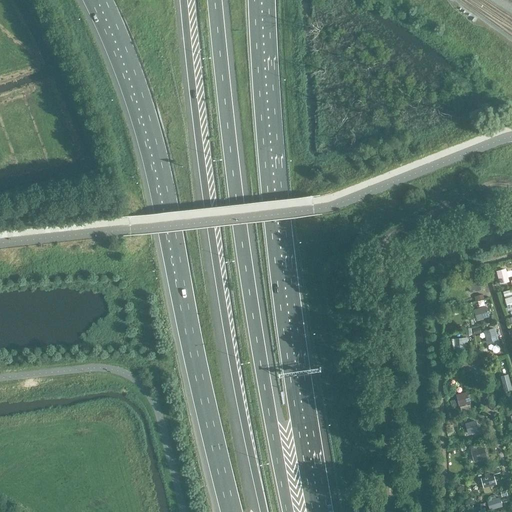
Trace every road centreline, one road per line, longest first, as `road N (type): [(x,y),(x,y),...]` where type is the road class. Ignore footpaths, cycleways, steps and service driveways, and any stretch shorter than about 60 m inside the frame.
road 1 (motorway): [(97,0),(156,158),(231,511)]
road 2 (motorway): [(183,0),(212,242),(263,511)]
road 3 (motorway): [(288,511),(241,246),(214,0)]
road 4 (motorway): [(320,511),(287,306),(261,0)]
road 5 (unclassified): [(393,511),(379,260),(385,242),(491,183),(511,183)]
